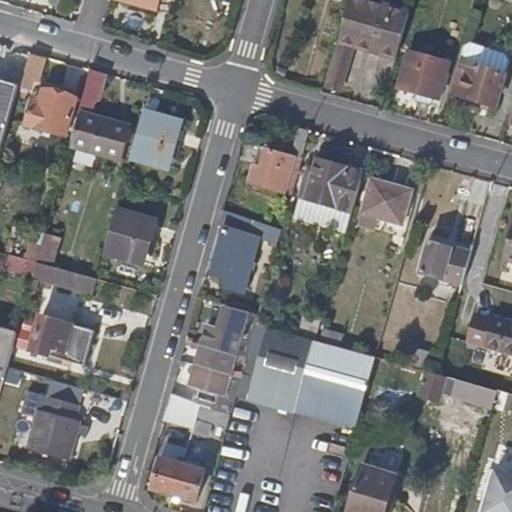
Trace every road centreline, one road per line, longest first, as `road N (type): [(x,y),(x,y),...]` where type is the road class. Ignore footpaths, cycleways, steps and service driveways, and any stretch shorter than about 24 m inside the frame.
road 1 (residential): [(236,89),(119,511)]
road 2 (residential): [(236,89),(511,166)]
road 3 (residential): [(0,23),(236,89)]
